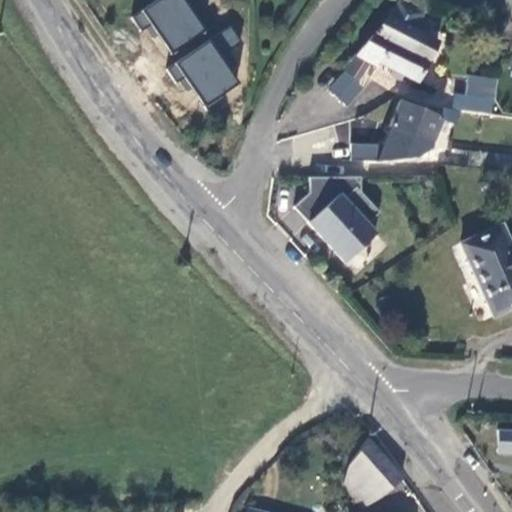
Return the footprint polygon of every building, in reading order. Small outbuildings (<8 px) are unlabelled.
[(189,0),(156,0),(131,17),(141,31),(152,23),(171,52),(205,29),(187,2),(189,0)] [(402,2),(391,17),(343,71),(358,81),(370,65),(377,69),(383,64),(420,83),(438,44),(415,31),(424,14),(402,2)] [(240,42),(230,27),(166,70),(175,84),(186,77),(205,105),(239,82),(221,55),(240,42)] [(347,105),(377,69),(370,65),(358,81),(343,71),(325,89),(347,105)] [(497,78),(468,74),(465,94),(491,97),(494,98),(497,78)] [(491,97),(465,94),(452,94),(451,108),(399,100),(381,144),(350,144),(349,161),(375,161),(415,158),(430,148),(441,120),(454,124),(458,109),(489,112),(491,97)] [(311,192),(295,206),(345,262),(377,233),(369,224),(381,213),(362,192),(362,177),(311,177),(311,192)] [(511,246),(503,226),(464,243),(495,316),(511,308),(511,246)] [(511,430),(498,429),(497,451),(511,451),(511,430)] [(381,500),(405,480),(367,439),(347,464),(342,485),(354,499),(364,507),(381,500)] [(280,511),(246,501),(242,511),(280,511)]
